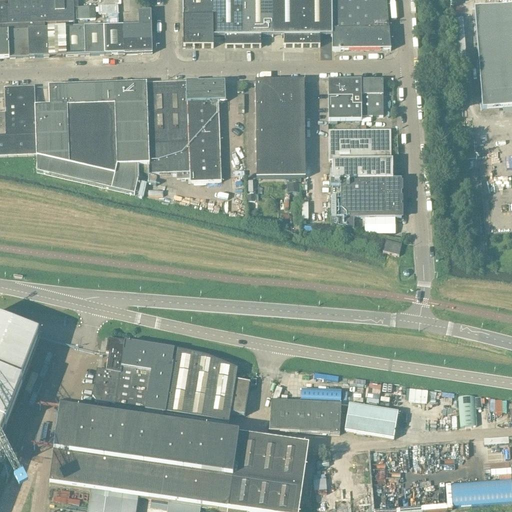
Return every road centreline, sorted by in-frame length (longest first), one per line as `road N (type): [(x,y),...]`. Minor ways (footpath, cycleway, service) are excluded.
road 1 (tertiary): [(75,305),(269,346),(511,383)]
road 2 (tertiary): [(419,324),(100,297),(75,305)]
road 3 (unclassified): [(419,324),(408,66)]
road 4 (residential): [(168,71),(408,66)]
road 5 (unknown): [(257,431),(65,396)]
road 6 (residential): [(0,77),(168,71)]
